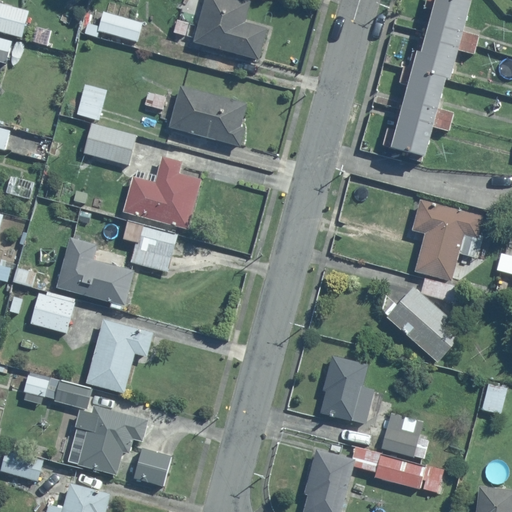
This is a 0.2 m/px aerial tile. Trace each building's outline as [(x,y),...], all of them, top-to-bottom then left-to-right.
[(253,1),(251,0),(208,0),(198,41),(262,57),(269,28),(248,23),(253,1)] [(469,2),(461,0),(434,0),(420,55),(413,53),(388,150),(423,159),(431,126),(449,131),(454,114),(437,110),(444,80),(447,81),(455,50),(474,55),(479,35),(462,30),(469,2)] [(0,4),(0,31),(24,38),(31,12),(0,4)] [(144,23),(104,12),(100,27),(89,24),(86,35),(98,38),(100,32),(139,42),(144,23)] [(0,38),(0,62),(7,64),(13,42),(0,38)] [(109,88),(86,83),(78,115),(100,121),(109,88)] [(181,85),(170,129),(236,146),(248,103),(181,85)] [(149,92),(146,105),(166,111),(170,97),(149,92)] [(94,122),(85,153),(129,165),(137,135),(94,122)] [(10,131),(0,127),(0,151),(4,153),(10,131)] [(134,176),(124,212),(189,230),(203,179),(182,174),(185,163),(164,157),(157,182),(134,176)] [(12,176),(7,192),(31,199),(36,182),(12,176)] [(487,232),(477,230),(480,214),(419,202),(413,232),(425,234),(417,274),(453,281),(457,263),(480,267),(487,232)] [(179,233),(126,219),(121,240),(137,244),(132,263),(169,272),(179,233)] [(71,236),(58,289),(131,308),(140,271),(94,260),(98,243),(71,236)] [(511,255),(501,253),(497,272),(511,274),(511,255)] [(52,273),(20,266),(16,283),(48,291),(52,273)] [(428,279),(424,292),(450,300),(454,286),(428,279)] [(414,287),(387,317),(440,364),(467,334),(414,287)] [(41,294),(32,323),(68,333),(77,304),(41,294)] [(155,331),(104,321),(89,383),(129,393),(139,353),(149,355),(155,331)] [(326,392),(320,413),(365,424),(374,391),(363,388),(369,365),(332,356),(323,392),(326,392)] [(28,375),(24,391),(46,397),(51,382),(28,375)] [(62,380),(56,401),(86,409),(91,387),(62,380)] [(510,386),(490,382),(484,409),(504,414),(510,386)] [(66,461),(69,462),(119,476),(131,437),(140,439),(145,421),(97,408),(95,416),(80,411),(66,461)] [(390,413),(380,448),(426,461),(432,440),(419,436),(423,422),(390,413)] [(356,461),(354,467),(376,472),(374,478),(439,495),(446,470),(355,446),(351,460),(356,461)] [(175,456),(143,448),(134,479),(166,488),(175,456)] [(8,449),(2,471),(41,482),(47,460),(8,449)] [(356,461),(351,460),(315,450),(304,495),(307,495),(302,511),(342,511),(354,467),(356,461)] [(111,511),(116,495),(72,484),(65,511),(49,507),(47,511),(111,511)] [(511,511),(511,491),(477,489),(475,511),(511,511)]
